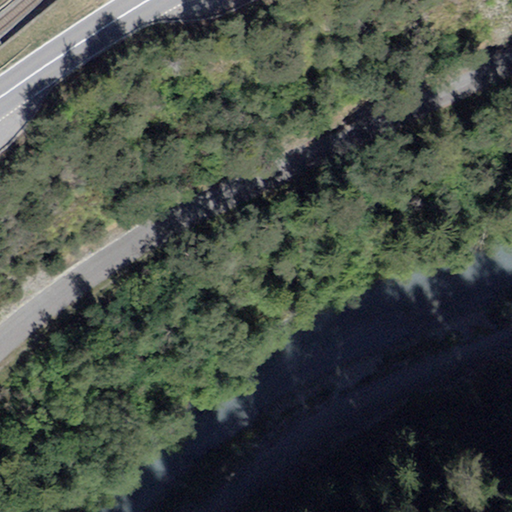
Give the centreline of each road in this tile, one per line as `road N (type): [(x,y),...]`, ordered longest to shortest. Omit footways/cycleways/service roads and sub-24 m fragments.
road 1 (unclassified): [(0,349),(163,231),(511,62)]
road 2 (track): [(511,335),(360,404),(219,511)]
road 3 (secondary): [(0,97),(148,0)]
